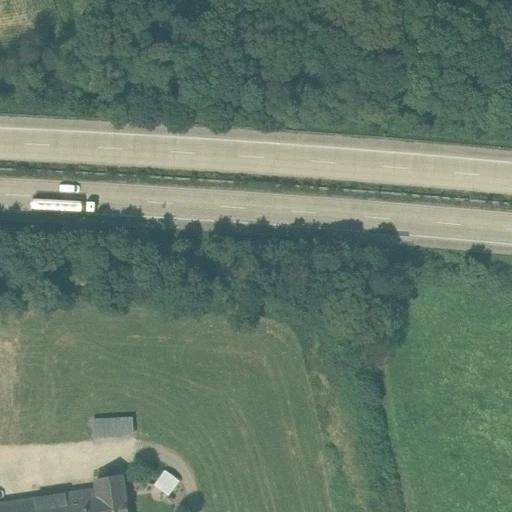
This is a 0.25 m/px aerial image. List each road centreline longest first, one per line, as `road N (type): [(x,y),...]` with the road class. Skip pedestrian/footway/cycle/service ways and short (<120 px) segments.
road 1 (motorway): [(0,194),(511,230)]
road 2 (motorway): [(511,178),(0,143)]
road 3 (track): [(193,511),(185,478),(170,459),(148,450),(0,472)]
